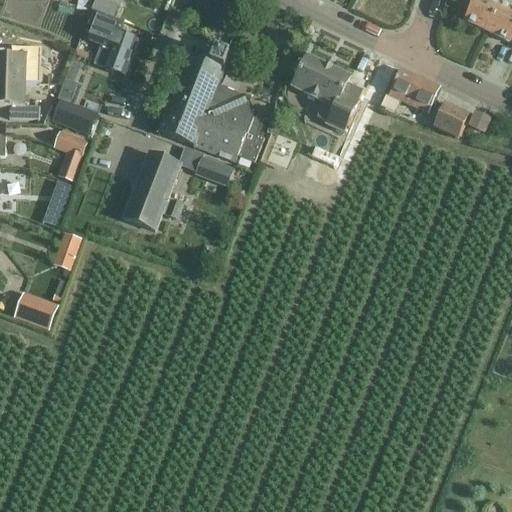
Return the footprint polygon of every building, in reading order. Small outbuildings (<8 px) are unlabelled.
[(0,0),(0,5),(25,13),(28,1),(23,0),(0,0)] [(477,0),(466,24),(489,35),(503,7),(488,0),(477,0)] [(95,15),(101,17),(106,19),(115,22),(119,10),(119,9),(97,1),(92,14),(95,15)] [(511,46),(511,11),(503,7),(489,35),(511,46)] [(106,19),(101,17),(97,30),(110,35),(107,43),(98,65),(102,66),(101,70),(126,79),(139,45),(118,37),(114,35),(119,23),(115,22),(106,19)] [(236,26),(232,36),(242,40),(246,30),(236,26)] [(0,61),(0,85),(27,87),(27,64),(42,64),(42,51),(13,50),(13,62),(0,61)] [(259,140),(265,123),(255,119),(245,99),(221,89),(232,60),(219,55),(218,58),(200,51),(196,62),(190,60),(159,135),(235,167),(238,160),(255,167),(265,142),(259,140)] [(351,80),(307,59),(293,91),(324,105),(317,121),(328,126),(327,127),(344,135),(358,104),(343,97),(351,80)] [(388,98),(428,117),(441,91),(401,72),(388,98)] [(69,105),(77,84),(68,81),(60,102),(62,103),(69,105)] [(27,87),(0,85),(0,109),(11,109),(11,121),(40,122),(41,109),(26,109),(27,87)] [(62,103),(53,125),(90,139),(99,117),(76,108),(69,105),(62,103)] [(458,141),(469,118),(445,107),(434,130),(458,141)] [(484,135),(489,123),(476,117),(470,129),(484,135)] [(61,133),(54,152),(65,156),(57,178),(76,185),(86,159),(82,158),(87,143),(61,133)] [(185,150),(181,162),(196,168),(201,155),(185,150)] [(156,236),(183,169),(151,156),(124,223),(156,236)] [(234,174),(202,162),(198,171),(230,183),(234,174)] [(74,191),(60,186),(46,227),(59,232),(74,191)] [(178,224),(184,208),(172,204),(166,220),(178,224)] [(59,254),(77,260),(82,245),(64,238),(59,254)] [(23,297),(14,321),(50,334),(59,311),(23,297)] [(55,297),(53,303),(60,306),(62,300),(55,297)]
